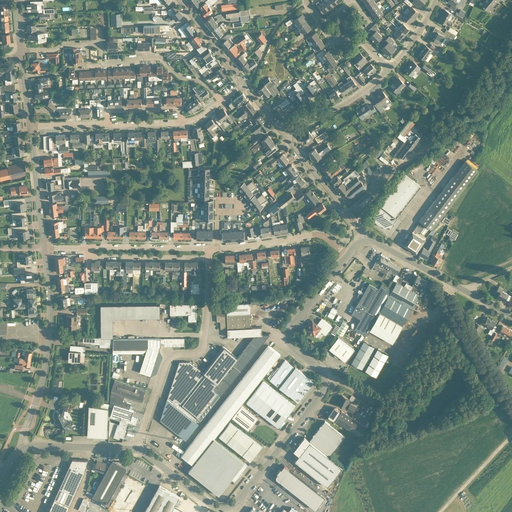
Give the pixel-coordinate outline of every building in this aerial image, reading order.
[(190,0),(189,1),(194,9),(205,0),(190,0)] [(204,3),(200,6),(203,11),(202,11),(205,15),(209,12),(212,10),(209,6),(218,0),(217,0),(206,0),(205,1),(206,2),(204,3)] [(321,0),(323,2),(328,9),(333,6),(328,0),(321,0)] [(369,8),(376,3),(374,0),(370,0),(365,4),(369,8)] [(456,7),(455,6),(457,2),(463,5),(465,0),(448,0),(448,1),(451,3),(451,4),(450,7),(454,10),(456,7)] [(471,10),(475,0),(470,0),(468,4),(468,7),(467,9),(471,10)] [(485,0),(482,5),(485,8),(488,11),(496,0),(485,0)] [(41,10),(40,4),(43,4),(42,1),(30,1),(30,2),(32,2),(32,4),(27,4),(28,11),(38,10),(41,10)] [(323,13),(328,9),(323,2),(320,4),(318,1),(316,3),(323,13)] [(369,8),(372,13),(379,8),(377,5),(380,3),(379,1),(376,3),(369,8)] [(166,10),(161,10),(161,13),(161,14),(166,14),(168,13),(170,16),(172,14),(172,15),(179,10),(175,5),(172,7),(167,11),(166,10)] [(376,18),(380,15),(383,13),(381,10),(384,8),(382,6),(379,8),(372,13),(376,18)] [(407,7),(405,10),(415,18),(417,16),(416,16),(418,13),(412,7),(409,10),(407,7)] [(240,15),(250,14),(249,8),(240,9),(240,11),(226,13),(226,17),(240,15)] [(176,20),(183,15),(179,10),(172,15),(172,14),(170,16),(166,19),(168,22),(169,22),(174,18),(176,20)] [(403,17),(406,19),(409,23),(412,20),(413,20),(415,18),(405,10),(403,12),(405,14),(403,17)] [(452,22),(451,21),(449,20),(453,14),(445,10),(439,20),(447,24),(449,25),(450,25),(451,25),(452,24),(452,22)] [(118,14),(111,14),(112,26),(122,26),(122,21),(119,21),(118,14)] [(205,22),(208,26),(218,18),(222,16),(220,14),(215,15),(213,17),(212,16),(205,22)] [(303,14),(300,16),(300,15),(293,20),(292,18),(285,23),(288,26),(292,23),(296,28),(306,21),(303,17),(304,17),(303,14)] [(400,17),(397,14),(395,16),(394,17),(401,23),(403,20),(400,17)] [(208,26),(211,30),(218,24),(217,23),(220,21),(224,19),(222,16),(218,18),(208,26)] [(293,39),(295,42),(296,42),(303,37),(304,36),(303,34),(310,29),(312,27),(310,25),(309,25),(306,21),(296,28),(300,34),(296,37),(293,39)] [(189,37),(192,35),(196,32),(188,22),(182,26),(181,26),(173,32),(171,33),(173,36),(176,36),(177,37),(184,31),(189,37)] [(217,38),(221,35),(223,33),(222,32),(225,30),(224,28),(226,26),(223,22),(212,31),(217,38)] [(376,43),(379,39),(382,36),(378,32),(380,30),(377,27),(378,26),(375,23),(368,31),(370,29),(372,32),(371,33),(372,34),(370,37),(372,39),(373,40),(376,43)] [(403,23),(398,28),(405,34),(409,29),(403,23)] [(384,27),(386,29),(391,34),(393,32),(388,27),(386,25),(384,27)] [(405,34),(398,28),(396,26),(394,29),(396,31),(394,33),(400,39),(405,34)] [(448,39),(450,36),(453,39),(456,35),(452,33),(446,29),(444,33),(435,27),(430,36),(433,38),(432,39),(440,44),(445,37),(448,39)] [(46,41),(46,36),(45,37),(45,33),(44,33),(44,32),(28,33),(29,39),(32,39),(32,41),(37,40),(37,39),(38,39),(39,42),(40,42),(43,42),(43,41),(44,41),(46,41)] [(306,39),(308,42),(308,43),(308,44),(309,45),(310,45),(313,43),(320,39),(315,32),(306,39)] [(256,37),(259,40),(262,44),(267,40),(261,33),(256,37)] [(9,34),(0,34),(0,39),(3,39),(3,42),(10,42),(9,34)] [(191,45),(201,38),(197,34),(191,39),(191,40),(185,44),(188,47),(191,45),(191,46),(191,45)] [(219,40),(226,49),(233,43),(229,38),(231,36),(229,34),(226,34),(219,40)] [(243,36),(236,40),(237,41),(233,43),(235,45),(227,50),(234,58),(237,55),(247,48),(245,45),(242,42),(247,38),(244,35),(243,36)] [(293,43),(295,47),(305,40),(303,37),(296,42),(295,42),(293,43)] [(394,42),(390,38),(389,37),(384,41),(386,44),(382,48),(388,55),(395,48),(391,44),(394,42)] [(108,47),(107,47),(107,50),(108,50),(108,51),(118,51),(118,45),(123,45),(123,41),(123,40),(123,38),(109,38),(109,39),(111,39),(111,42),(107,42),(108,47)] [(186,50),(188,48),(189,50),(192,48),(193,48),(196,46),(197,48),(204,43),(201,38),(191,45),(191,46),(191,45),(188,47),(185,44),(181,44),(186,50)] [(315,51),(320,48),(324,45),(320,39),(313,43),(315,46),(313,48),(315,51)] [(418,55),(422,58),(425,60),(430,53),(434,56),(437,52),(442,55),(443,53),(432,44),(429,48),(424,44),(422,48),(423,49),(418,55)] [(193,64),(196,62),(198,64),(199,63),(197,61),(201,58),(203,60),(212,53),(209,50),(206,45),(198,50),(200,52),(189,60),(193,64)] [(69,56),(82,56),(82,54),(80,54),(80,51),(77,51),(77,48),(70,48),(71,53),(69,53),(69,56)] [(316,54),(323,63),(333,56),(328,50),(323,54),(321,51),(316,54)] [(358,51),(354,55),(356,57),(354,59),(357,62),(354,64),(359,69),(362,67),(363,66),(367,62),(364,60),(365,58),(360,53),(358,51)] [(241,65),(245,62),(246,61),(246,60),(247,59),(245,56),(247,54),(245,52),(236,58),(241,65)] [(47,58),(54,57),(54,63),(58,63),(58,53),(47,54),(47,58)] [(202,73),(218,61),(212,53),(203,60),(206,64),(200,68),(198,64),(196,62),(193,64),(189,67),(190,69),(194,74),(197,72),(198,73),(200,71),(202,73)] [(82,59),(82,56),(69,56),(69,60),(71,60),(71,65),(77,65),(77,62),(81,62),(81,59),(82,59)] [(327,69),(329,72),(333,69),(331,66),(337,62),(333,56),(323,63),(325,66),(327,67),(328,65),(330,67),(327,69)] [(36,72),(41,72),(41,70),(40,70),(40,65),(45,64),(44,59),(39,60),(39,59),(36,59),(36,60),(34,60),(34,62),(31,62),(31,66),(32,70),(36,70),(36,72)] [(219,73),(224,69),(218,61),(202,73),(206,78),(211,75),(207,70),(209,68),(213,73),(217,71),(219,73)] [(257,64),(255,61),(250,65),(247,62),(242,66),(246,72),(257,64)] [(411,64),(406,70),(409,74),(411,76),(417,70),(418,70),(420,67),(416,64),(412,61),(410,64),(411,64)] [(154,76),(154,80),(157,80),(157,77),(162,78),(162,74),(162,69),(162,64),(160,65),(160,66),(157,66),(157,69),(154,69),(154,76)] [(367,72),(370,75),(371,76),(373,73),(373,72),(376,69),(371,64),(362,72),(365,74),(367,72)] [(424,64),(421,68),(426,72),(430,74),(433,71),(431,69),(429,68),(424,64)] [(145,75),(145,65),(143,65),(143,66),(140,66),(140,68),(137,69),(137,76),(142,76),(142,75),(145,75)] [(154,76),(154,69),(151,70),(151,66),(148,66),(148,65),(145,65),(145,75),(149,75),(149,80),(154,80),(154,76)] [(347,66),(343,68),(349,75),(352,72),(347,66)] [(5,68),(0,68),(0,74),(0,75),(0,73),(5,72),(6,79),(5,80),(5,85),(14,84),(13,84),(13,79),(14,79),(13,69),(6,70),(5,68)] [(78,83),(78,79),(78,78),(78,73),(75,73),(74,69),(71,69),(71,68),(69,68),(69,78),(72,78),(72,83),(78,83)] [(166,80),(171,80),(171,74),(168,74),(168,70),(165,70),(165,69),(162,69),(162,74),(162,78),(162,82),(166,82),(166,80)] [(211,75),(206,78),(206,79),(210,77),(212,80),(219,75),(221,78),(223,77),(224,79),(227,76),(226,74),(227,73),(224,69),(219,73),(217,71),(213,73),(211,75)] [(329,72),(327,74),(335,84),(338,82),(333,76),(332,76),(329,72)] [(327,74),(324,76),(332,87),(335,84),(327,74)] [(356,85),(353,81),(350,76),(347,78),(349,81),(346,83),(350,89),(356,85)] [(36,91),(41,90),(43,90),(42,86),(50,85),(49,77),(40,78),(41,82),(35,83),(36,91)] [(389,85),(393,89),(397,93),(401,89),(400,87),(404,83),(398,77),(395,81),(394,83),(393,82),(389,85)] [(258,90),(264,98),(275,90),(272,86),(268,89),(266,86),(272,82),(268,78),(262,82),(264,85),(258,90)] [(299,80),(297,82),(304,91),(307,89),(312,95),(318,90),(314,85),(316,83),(314,79),(307,84),(305,81),(302,84),(299,80)] [(296,92),(290,97),(292,101),(295,99),(299,104),(305,100),(301,94),(304,91),(297,82),(293,84),(295,87),(296,88),(294,90),(296,92)] [(344,93),(350,89),(346,83),(344,85),(342,82),(338,84),(344,93)] [(411,91),(412,91),(413,92),(416,88),(415,87),(411,83),(407,87),(411,91)] [(0,93),(0,94),(5,93),(9,93),(9,92),(15,92),(14,84),(5,85),(0,85),(0,93)] [(191,102),(196,108),(201,104),(199,102),(202,99),(199,95),(205,90),(200,87),(195,91),(196,93),(193,95),(195,97),(193,98),(194,100),(192,102),(191,102)] [(339,96),(337,92),(334,88),(331,90),(332,92),(328,94),(332,100),(339,96)] [(36,99),(41,99),(44,98),(49,97),(49,95),(51,95),(50,91),(35,93),(36,99)] [(374,105),(377,109),(381,113),(385,109),(383,107),(387,104),(385,101),(388,98),(382,91),(375,97),(378,102),(374,105)] [(0,105),(4,105),(9,104),(9,100),(17,99),(16,92),(15,92),(9,92),(9,93),(5,93),(5,101),(1,101),(1,99),(0,99),(0,105)] [(236,105),(238,108),(248,100),(243,93),(228,104),(232,108),(236,105)] [(94,107),(94,98),(94,99),(90,100),(90,104),(85,105),(85,116),(92,116),(92,107),(94,107)] [(97,106),(97,115),(103,115),(103,107),(106,107),(105,99),(100,99),(100,98),(94,98),(94,107),(97,106)] [(191,112),(196,108),(191,102),(189,99),(187,101),(186,100),(185,101),(184,102),(184,103),(191,112)] [(273,109),(276,114),(289,104),(288,104),(290,103),(287,99),(280,104),(279,104),(274,108),(273,109)] [(58,106),(57,107),(51,103),(52,102),(49,100),(45,105),(54,112),(54,111),(56,113),(59,113),(59,106),(58,106)] [(236,113),(238,116),(252,105),(249,101),(243,105),(244,107),(236,113)] [(4,113),(14,112),(15,112),(15,111),(17,111),(17,107),(17,106),(17,103),(9,104),(4,105),(5,110),(0,110),(0,117),(4,117),(4,113)] [(356,110),(359,114),(361,118),(371,111),(372,112),(376,110),(372,104),(369,107),(367,103),(356,110)] [(292,109),(289,104),(276,114),(280,118),(292,109)] [(250,115),(252,113),(256,110),(252,105),(238,116),(241,119),(249,113),(250,115)] [(216,115),(219,119),(222,123),(226,119),(230,123),(236,118),(233,115),(231,112),(228,115),(224,109),(216,115)] [(253,131),(265,121),(260,115),(254,120),(257,124),(251,128),(253,131)] [(207,131),(210,135),(213,140),(214,140),(215,141),(218,139),(217,137),(212,130),(214,129),(217,126),(212,119),(205,124),(209,129),(207,131)] [(244,125),(243,126),(245,128),(252,123),(249,120),(244,125)] [(270,128),(265,121),(253,131),(255,133),(261,129),(264,133),(270,128)] [(408,121),(399,133),(403,136),(404,137),(413,125),(408,121)] [(0,129),(0,133),(0,135),(13,134),(12,130),(20,129),(19,122),(13,123),(9,123),(10,130),(2,131),(2,129),(0,129)] [(364,128),(363,129),(359,124),(356,126),(360,132),(362,134),(366,131),(364,128)] [(306,143),(317,135),(314,131),(317,129),(315,126),(312,128),(312,129),(302,137),(306,143)] [(202,135),(201,132),(200,127),(194,128),(194,132),(193,132),(194,136),(198,136),(198,140),(202,139),(201,135),(202,135)] [(147,138),(147,142),(155,141),(156,151),(159,151),(159,139),(156,139),(156,131),(148,131),(148,138),(147,138)] [(168,137),(168,136),(168,131),(161,131),(161,137),(165,137),(165,141),(167,141),(167,144),(171,143),(171,139),(168,139),(168,137)] [(318,142),(328,136),(325,131),(315,137),(318,142)] [(112,139),(112,143),(117,143),(117,139),(121,139),(121,132),(114,133),(114,139),(112,139)] [(125,150),(125,151),(128,151),(127,142),(131,142),(131,139),(135,139),(135,132),(128,132),(128,139),(127,139),(127,141),(124,141),(125,150)] [(84,134),(84,139),(85,143),(85,144),(82,144),(82,151),(83,151),(82,149),(87,149),(87,144),(92,144),(92,149),(94,149),(93,136),(90,136),(90,133),(84,134)] [(103,140),(102,133),(96,133),(96,140),(94,140),(94,147),(102,147),(103,144),(103,142),(103,140)] [(12,139),(13,139),(14,143),(22,142),(21,134),(18,135),(18,134),(17,134),(17,135),(13,135),(12,136),(11,136),(11,138),(12,139)] [(59,140),(59,134),(56,135),(56,136),(54,136),(48,136),(48,150),(54,150),(59,149),(59,146),(57,146),(57,144),(56,140),(59,140)] [(61,142),(66,142),(65,134),(59,134),(59,140),(56,140),(57,144),(61,144),(61,142)] [(82,151),(82,144),(82,142),(78,143),(78,141),(79,141),(79,134),(71,134),(71,141),(73,141),(73,142),(73,147),(74,147),(74,150),(78,150),(78,149),(81,149),(81,151),(82,151)] [(407,140),(404,142),(412,148),(420,138),(420,137),(416,135),(415,134),(414,136),(412,135),(410,135),(407,140)] [(268,135),(264,138),(261,141),(251,149),(254,153),(259,149),(258,148),(263,144),(268,150),(275,144),(268,135)] [(261,135),(252,141),(254,144),(263,137),(261,135)] [(403,150),(399,155),(400,156),(402,157),(404,159),(412,148),(404,142),(400,148),(403,150)] [(314,162),(331,149),(330,148),(328,145),(327,143),(317,151),(315,148),(308,153),(314,162)] [(268,156),(275,151),(278,148),(275,144),(268,150),(265,152),(268,156)] [(15,154),(18,154),(23,153),(22,145),(14,146),(15,154)] [(376,154),(379,157),(384,151),(381,149),(376,154)] [(269,161),(271,163),(273,166),(279,161),(283,165),(289,161),(283,153),(276,159),(274,157),(269,161)] [(330,155),(325,159),(326,160),(325,161),(326,163),(333,158),(330,155)] [(386,164),(388,161),(380,155),(378,157),(386,164)] [(49,157),(44,158),(45,166),(50,165),(53,165),(53,166),(59,166),(58,157),(52,157),(49,157)] [(453,177),(429,209),(442,217),(465,186),(478,170),(465,160),(453,177)] [(363,163),(355,170),(358,174),(360,172),(360,171),(361,171),(367,166),(369,164),(366,161),(364,162),(363,163)] [(26,176),(25,169),(24,162),(7,166),(7,168),(0,169),(0,180),(10,178),(10,179),(26,176)] [(343,162),(339,165),(332,170),(330,168),(330,169),(326,164),(321,169),(329,179),(342,169),(346,166),(343,162)] [(291,164),(287,167),(285,169),(289,174),(280,180),(282,183),(297,171),(291,164)] [(334,177),(330,180),(334,186),(338,183),(341,180),(339,178),(340,177),(346,173),(347,171),(345,168),(343,169),(343,170),(334,177)] [(256,178),(261,173),(259,170),(253,174),(256,178)] [(339,184),(335,187),(342,196),(346,194),(347,193),(349,195),(351,198),(363,188),(365,186),(364,185),(369,181),(363,174),(361,171),(360,171),(360,172),(358,174),(355,170),(354,170),(352,172),(351,173),(343,179),(345,181),(343,182),(342,182),(339,184)] [(289,179),(288,181),(290,183),(293,180),(294,183),(297,181),(302,177),(301,177),(302,176),(300,174),(299,174),(298,172),(289,179)] [(421,186),(405,174),(380,205),(381,206),(377,211),(376,210),(370,217),(374,220),(374,222),(380,226),(382,226),(386,229),(386,228),(387,229),(389,229),(390,228),(391,228),(394,224),(393,223),(397,219),(396,218),(421,186)] [(48,190),(66,188),(65,177),(74,177),(74,175),(66,175),(64,175),(56,176),(56,180),(61,179),(62,184),(55,185),(55,181),(47,182),(48,190)] [(80,179),(77,180),(77,177),(74,177),(65,177),(66,188),(67,188),(73,187),(81,186),(80,179)] [(294,186),(296,189),(305,182),(302,177),(297,181),(294,183),(293,180),(285,187),(288,191),(294,186)] [(244,182),(238,187),(242,193),(254,183),(252,181),(246,185),(244,182)] [(254,183),(242,193),(247,199),(253,194),(251,191),(257,186),(254,183)] [(28,193),(27,185),(22,186),(6,188),(7,193),(11,193),(11,195),(28,193)] [(270,197),(275,193),(270,187),(265,190),(270,197)] [(302,192),(295,198),(298,201),(305,196),(309,201),(311,204),(311,205),(312,205),(313,204),(315,203),(318,200),(314,195),(315,194),(313,192),(312,192),(310,189),(304,194),(302,192)] [(56,193),(48,194),(49,200),(61,199),(63,199),(64,199),(64,196),(63,196),(62,192),(62,191),(60,191),(56,192),(56,193)] [(277,202),(268,209),(272,215),(281,207),(282,208),(295,198),(291,192),(278,202),(277,202)] [(254,195),(248,200),(252,206),(264,196),(262,194),(257,198),(254,195)] [(264,196),(252,206),(257,212),(263,207),(261,204),(267,199),(264,196)] [(17,199),(3,200),(4,207),(14,206),(15,211),(20,210),(19,209),(25,208),(25,206),(26,206),(26,204),(25,204),(25,202),(18,203),(17,199)] [(306,214),(303,217),(306,220),(308,217),(309,217),(318,210),(320,213),(326,208),(322,203),(316,208),(316,207),(306,214)] [(116,225),(116,221),(116,204),(105,205),(105,208),(105,211),(109,211),(109,208),(113,208),(112,221),(113,221),(113,225),(111,225),(111,231),(107,231),(107,237),(116,237),(116,231),(116,225)] [(69,208),(50,210),(51,216),(58,215),(58,212),(63,212),(63,211),(69,211),(69,208)] [(412,231),(403,245),(416,253),(425,240),(426,238),(421,234),(421,232),(420,232),(424,226),(427,229),(429,227),(432,230),(442,217),(429,209),(419,221),(413,231),(412,231)] [(14,213),(11,213),(12,220),(16,219),(16,225),(21,224),(21,223),(27,222),(27,220),(27,218),(26,218),(26,216),(19,217),(19,212),(14,213)] [(298,214),(299,217),(296,218),(297,222),(294,222),(296,229),(303,227),(301,220),(304,220),(302,213),(298,214)] [(273,215),(270,218),(271,225),(274,224),(274,226),(273,226),(275,233),(281,232),(280,225),(279,221),(274,222),(273,215)] [(260,228),(261,230),(262,235),(270,234),(268,227),(271,226),(271,225),(270,218),(263,223),(264,228),(260,228)] [(146,230),(149,230),(149,226),(149,220),(145,220),(145,228),(143,228),(143,226),(142,225),(138,225),(138,228),(138,231),(138,237),(146,238),(146,231),(146,230)] [(51,222),(52,229),(58,228),(63,228),(63,221),(58,221),(51,222)] [(83,225),(83,231),(85,231),(85,232),(85,237),(94,237),(94,226),(94,225),(94,221),(91,221),(91,223),(91,226),(85,226),(85,225),(83,225)] [(119,221),(116,221),(116,225),(116,231),(116,237),(124,237),(124,231),(124,226),(119,226),(119,221)] [(160,238),(160,231),(160,226),(157,226),(157,224),(156,224),(156,225),(154,226),(154,231),(152,231),(151,238),(160,238)] [(94,226),(94,237),(102,237),(102,231),(104,231),(104,229),(105,225),(102,225),(102,227),(94,226)] [(15,227),(7,228),(8,234),(13,234),(14,239),(18,239),(22,238),(22,237),(28,236),(28,234),(29,234),(28,232),(28,230),(21,231),(20,226),(15,227)] [(419,254),(426,258),(429,254),(435,242),(431,239),(430,239),(425,248),(423,247),(419,254)] [(433,253),(430,260),(432,261),(431,262),(434,263),(443,247),(444,244),(441,243),(435,254),(433,253)] [(298,256),(299,265),(304,265),(303,258),(310,257),(309,246),(301,247),(302,254),(302,256),(298,256)] [(443,247),(434,263),(437,265),(437,264),(439,265),(442,261),(443,259),(440,258),(441,257),(443,253),(444,250),(445,250),(444,250),(445,248),(443,247)] [(292,262),(291,254),(295,254),(295,253),(295,248),(287,248),(288,254),(284,255),(285,263),(285,264),(292,263),(292,262)] [(270,250),(271,255),(271,256),(274,256),(274,258),(277,258),(277,255),(279,255),(278,249),(270,250)] [(247,261),(247,264),(250,264),(251,270),(256,269),(256,266),(255,260),(253,260),(252,253),(246,254),(247,261)] [(20,259),(16,260),(17,267),(24,266),(24,262),(31,261),(31,259),(31,257),(30,257),(30,255),(24,255),(24,254),(19,254),(20,259)] [(237,264),(238,267),(238,273),(240,272),(240,271),(241,271),(241,267),(244,267),(244,265),(247,264),(247,261),(246,254),(239,254),(240,262),(237,262),(237,264)] [(372,267),(377,269),(384,273),(382,276),(380,280),(382,281),(383,278),(384,277),(386,274),(389,269),(393,263),(390,261),(390,260),(381,254),(379,255),(372,267)] [(225,255),(225,261),(225,264),(237,264),(237,262),(237,260),(234,260),(234,255),(225,255)] [(69,259),(65,259),(65,257),(55,258),(56,265),(67,264),(70,263),(69,259)] [(92,262),(92,267),(92,270),(100,270),(100,267),(103,267),(103,261),(95,261),(95,262),(92,262)] [(123,279),(127,279),(127,274),(126,274),(126,272),(133,272),(133,268),(133,261),(126,261),(126,268),(126,269),(123,269),(123,279)] [(191,272),(191,262),(185,262),(185,268),(185,272),(182,272),(182,280),(186,280),(186,272),(191,272)] [(198,262),(191,262),(191,272),(191,273),(200,273),(200,268),(198,268),(198,262)] [(389,269),(386,274),(390,276),(392,273),(396,275),(400,267),(393,263),(389,269)] [(67,264),(56,265),(57,272),(63,271),(63,269),(67,269),(67,264)] [(24,267),(13,268),(14,275),(20,274),(21,283),(29,282),(29,280),(33,279),(33,272),(25,273),(24,267)] [(365,278),(367,274),(368,275),(371,270),(366,267),(363,272),(360,276),(365,278)] [(68,280),(68,277),(73,276),(73,273),(65,274),(65,277),(57,278),(58,285),(65,284),(68,283),(68,280)] [(410,314),(422,291),(419,290),(421,287),(424,289),(425,289),(429,283),(428,282),(427,282),(427,281),(418,275),(414,283),(412,286),(413,287),(411,290),(397,282),(379,312),(387,316),(377,334),(392,343),(410,314)] [(355,329),(359,331),(366,335),(369,330),(379,312),(397,282),(396,282),(392,280),(388,287),(382,284),(379,289),(369,283),(366,288),(364,287),(362,287),(360,290),(359,289),(358,291),(359,292),(357,295),(358,297),(360,298),(352,314),(361,319),(355,329)] [(85,282),(86,293),(98,293),(98,282),(85,282)] [(505,302),(509,294),(502,291),(503,289),(499,287),(496,292),(499,294),(497,298),(505,302)] [(26,290),(22,290),(22,293),(27,293),(27,298),(35,297),(34,294),(35,294),(35,290),(33,290),(33,289),(26,289),(26,290)] [(25,297),(21,298),(21,302),(23,302),(24,307),(27,307),(27,305),(28,305),(28,307),(36,306),(35,297),(27,298),(27,301),(26,301),(25,297)] [(70,297),(60,298),(61,306),(71,305),(70,297)] [(21,298),(13,298),(14,308),(24,307),(23,302),(21,302),(21,298)] [(228,336),(255,335),(262,335),(261,327),(252,327),(251,324),(250,302),(227,303),(227,305),(216,305),(217,322),(220,322),(220,329),(227,329),(228,336)] [(196,304),(191,304),(171,304),(171,315),(191,315),(191,319),(196,319),(196,304)] [(160,305),(101,305),(101,337),(113,337),(113,318),(160,318),(160,305)] [(28,312),(23,312),(23,315),(28,315),(28,316),(35,315),(35,314),(36,313),(36,309),(36,310),(36,307),(36,306),(28,307),(28,312)] [(86,306),(86,308),(77,308),(76,313),(86,314),(86,315),(90,315),(90,306),(86,306)] [(326,315),(332,318),(336,310),(331,307),(326,315)] [(77,316),(72,316),(67,316),(67,320),(68,320),(68,328),(76,328),(77,316)] [(496,322),(487,317),(486,319),(483,318),(481,324),(490,329),(488,333),(492,335),(494,331),(497,326),(494,325),(496,322)] [(314,336),(317,333),(319,334),(321,332),(326,335),(332,327),(321,319),(322,320),(318,326),(312,321),(306,330),(314,336)] [(342,322),(336,333),(339,334),(342,336),(349,325),(342,322)] [(472,330),(477,333),(481,325),(476,322),(472,330)] [(511,330),(503,326),(499,332),(510,338),(511,335),(511,330)] [(200,422),(267,337),(269,334),(262,335),(255,335),(237,358),(223,346),(203,372),(190,362),(179,362),(160,420),(186,440),(199,424),(196,422),(198,420),(200,422)] [(91,344),(99,344),(99,347),(113,347),(114,338),(101,338),(83,337),(83,340),(85,342),(92,343),(91,344)] [(345,362),(348,358),(354,350),(338,337),(329,349),(335,354),(334,355),(338,358),(339,357),(345,362)] [(139,372),(146,374),(151,376),(161,346),(161,339),(161,338),(114,338),(113,347),(113,349),(147,349),(139,372)] [(161,339),(161,346),(164,346),(185,346),(184,338),(164,338),(163,339),(161,339)] [(364,341),(351,362),(362,368),(374,347),(364,341)] [(70,351),(69,351),(68,361),(80,361),(80,355),(85,355),(85,346),(72,345),(72,346),(70,346),(70,351)] [(181,455),(193,465),(214,439),(280,354),(268,345),(181,455)] [(388,355),(377,349),(365,370),(376,376),(388,355)] [(30,362),(30,359),(24,358),(21,357),(21,358),(19,357),(18,364),(19,365),(15,365),(14,369),(22,370),(23,366),(22,366),(23,365),(29,366),(30,362)] [(274,370),(268,378),(270,379),(269,380),(279,387),(294,399),(298,402),(313,382),(305,375),(295,367),(295,368),(285,360),(276,372),(274,370)] [(111,396),(110,403),(114,404),(129,409),(131,403),(122,400),(122,402),(118,401),(119,395),(124,396),(137,400),(142,402),(146,390),(141,388),(115,380),(111,392),(110,396),(111,396)] [(247,402),(274,424),(278,427),(295,406),(263,381),(247,402)] [(337,404),(345,408),(347,409),(353,412),(356,407),(348,403),(350,399),(342,395),(340,399),(341,400),(338,404),(337,404)] [(66,430),(68,426),(69,422),(66,421),(63,415),(64,413),(64,412),(65,410),(67,411),(69,404),(61,402),(59,408),(61,409),(60,412),(56,411),(54,416),(56,420),(55,421),(58,425),(59,425),(61,428),(63,429),(62,430),(64,430),(66,430)] [(101,402),(100,407),(89,405),(88,436),(94,436),(94,435),(103,436),(103,437),(107,437),(109,408),(109,403),(101,402)] [(119,424),(114,423),(111,432),(114,433),(114,436),(119,438),(120,436),(124,437),(126,430),(125,430),(128,422),(136,425),(138,418),(132,416),(134,411),(129,409),(114,404),(110,416),(120,420),(119,424)] [(232,417),(248,430),(258,418),(241,406),(232,417)] [(367,427),(374,412),(372,411),(365,426),(341,411),(339,410),(340,410),(336,408),(333,408),(328,417),(335,421),(361,438),(367,427)] [(317,431),(337,446),(345,436),(325,421),(317,431)] [(219,436),(246,458),(250,461),(262,447),(230,422),(219,436)] [(310,440),(314,443),(330,456),(337,446),(317,431),(310,440)] [(294,451),(299,455),(295,461),(327,486),(342,467),(310,442),(304,437),(294,451)] [(219,495),(231,479),(235,482),(248,465),(214,439),(193,465),(189,471),(219,495)] [(65,511),(85,471),(88,460),(72,459),(48,511),(65,511)] [(102,462),(97,460),(96,464),(94,463),(91,470),(94,471),(94,469),(103,472),(106,464),(102,463),(102,462)] [(106,505),(125,470),(130,462),(121,462),(120,463),(118,462),(118,461),(115,461),(112,461),(92,497),(106,505)] [(276,476),(276,477),(276,478),(276,479),(277,479),(308,503),(317,491),(284,465),(281,469),(280,468),(277,473),(278,474),(276,475),(276,476)] [(159,485),(144,511),(171,511),(180,497),(159,485)]
